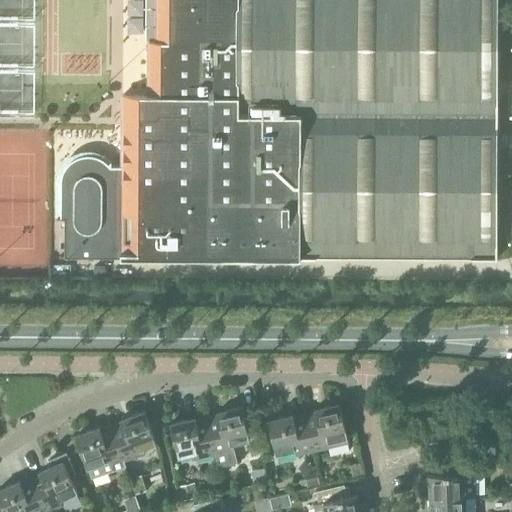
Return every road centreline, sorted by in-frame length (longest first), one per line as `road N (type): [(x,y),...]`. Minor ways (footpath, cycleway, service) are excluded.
road 1 (secondary): [(0,337),(511,342)]
road 2 (residential): [(0,449),(79,402),(151,384),(197,376),(345,378),(359,391),(384,511)]
